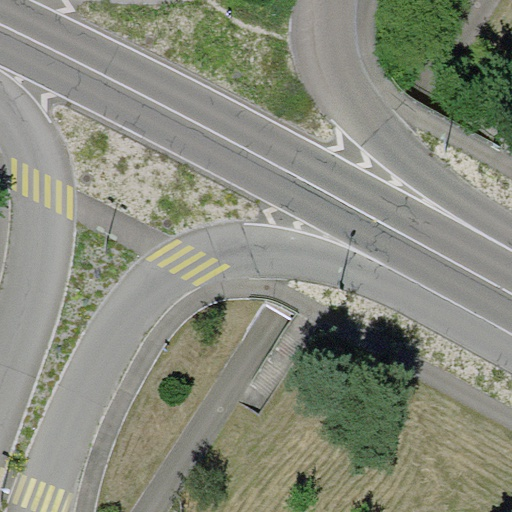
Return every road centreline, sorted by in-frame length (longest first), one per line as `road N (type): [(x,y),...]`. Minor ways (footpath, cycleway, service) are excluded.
road 1 (primary): [(28,511),(108,349),(182,260),(237,246),(283,247),(434,305),(511,318)]
road 2 (primary): [(0,28),(511,295)]
road 3 (primary): [(511,244),(368,124),(326,68),(317,0)]
road 4 (primary): [(0,104),(26,144),(43,213),(0,363)]
